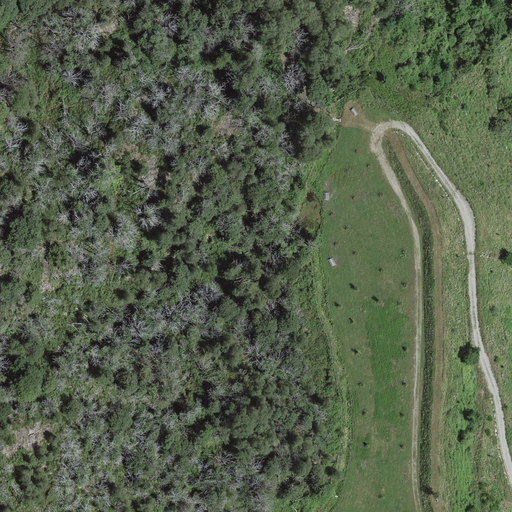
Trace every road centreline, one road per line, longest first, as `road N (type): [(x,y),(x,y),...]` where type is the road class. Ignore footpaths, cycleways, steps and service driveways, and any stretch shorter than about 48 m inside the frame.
road 1 (unclassified): [(511,477),(474,327),(459,206),(408,132),(394,124),(377,133),(380,161),(410,223),(416,285)]
road 2 (track): [(416,285),(417,511)]
road 3 (track): [(486,368),(474,449),(478,511)]
